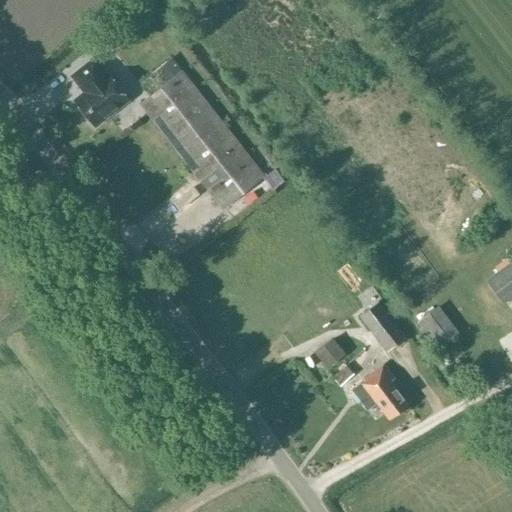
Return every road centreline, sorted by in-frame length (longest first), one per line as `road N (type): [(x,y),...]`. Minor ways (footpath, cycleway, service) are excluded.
road 1 (unclassified): [(316,511),(0,94)]
road 2 (track): [(303,493),(511,380)]
